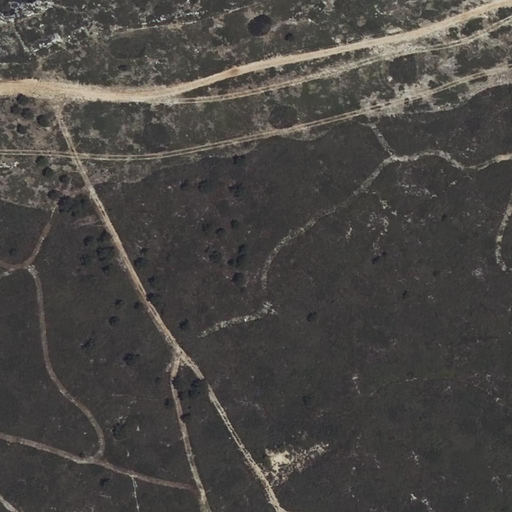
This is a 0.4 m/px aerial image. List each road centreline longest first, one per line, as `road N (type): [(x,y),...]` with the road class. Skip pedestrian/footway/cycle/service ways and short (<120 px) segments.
road 1 (track): [(491,0),(180,85),(107,97),(0,77)]
road 2 (track): [(49,84),(143,292),(201,368),(283,511)]
